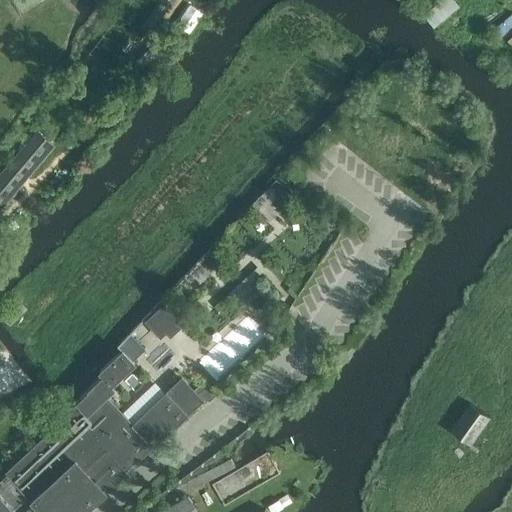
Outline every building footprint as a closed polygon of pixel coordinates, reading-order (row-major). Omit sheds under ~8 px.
[(119,0),(82,45),(94,55),(141,0),(119,0)] [(145,0),(129,20),(136,26),(157,4),(152,0),(145,0)] [(442,0),(425,13),(435,25),(461,5),(456,0),(442,0)] [(121,54),(136,34),(127,26),(111,46),(121,54)] [(0,198),(48,142),(36,132),(0,175),(0,198)] [(0,315),(10,324),(26,306),(13,294),(0,309),(0,315)] [(165,301),(144,321),(159,337),(167,330),(171,335),(179,327),(175,322),(180,317),(165,301)] [(211,399),(218,392),(206,379),(197,387),(193,382),(190,381),(188,381),(183,375),(177,381),(173,382),(170,383),(167,385),(166,388),(165,390),(165,392),(133,422),(110,397),(118,390),(113,384),(136,362),(124,348),(100,370),(103,373),(88,388),(88,389),(78,400),(59,417),(60,418),(44,432),(46,435),(0,477),(0,511),(89,511),(91,510),(88,507),(129,469),(128,468),(206,394),(211,399)] [(470,444),(489,416),(468,403),(449,428),(462,439),(456,447),(463,452),(468,444),(470,444)] [(214,480),(224,500),(280,470),(270,450),(214,480)] [(199,511),(188,494),(159,511),(199,511)]
